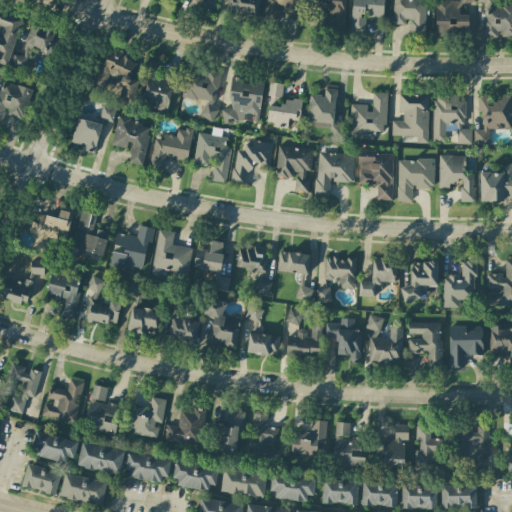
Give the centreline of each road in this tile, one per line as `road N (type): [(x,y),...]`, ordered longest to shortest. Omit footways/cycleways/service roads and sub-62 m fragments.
road 1 (residential): [(0,153),(152,197),(273,218),(511,230)]
road 2 (residential): [(511,395),(280,386),(147,365),(0,327)]
road 3 (residential): [(61,0),(204,39),(331,60),(510,65)]
road 4 (residential): [(105,0),(0,234)]
